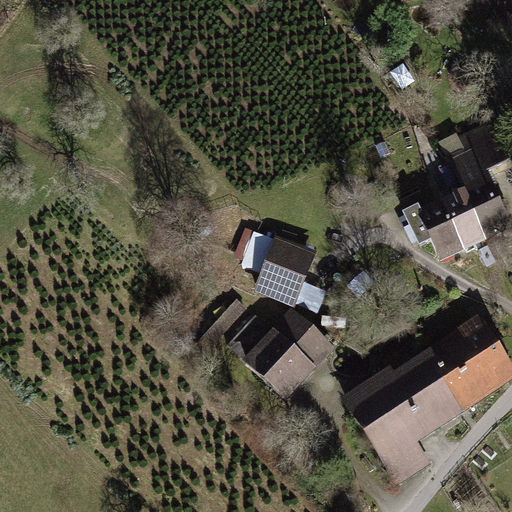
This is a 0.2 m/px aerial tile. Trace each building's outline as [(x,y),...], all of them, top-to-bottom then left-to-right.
[(454,197),(421,211),(419,208),(403,216),(419,248),(431,244),(441,265),(511,229),(487,175),(511,163),(511,161),(494,121),(439,146),(448,164),(439,169),(449,192),(452,191),(454,197)] [(274,242),(245,229),(233,258),(244,263),(242,266),(262,275),(255,295),(295,312),(297,306),(319,315),(327,295),(305,286),(317,254),(275,237),(274,242)] [(248,311),(236,301),(196,348),(206,357),(248,311)] [(256,316),(227,349),(285,406),(335,352),(291,312),(273,331),(256,316)] [(390,368),(341,401),(397,489),(432,466),(419,446),(511,384),(511,368),(479,316),(431,349),(432,350),(395,376),(390,368)]
